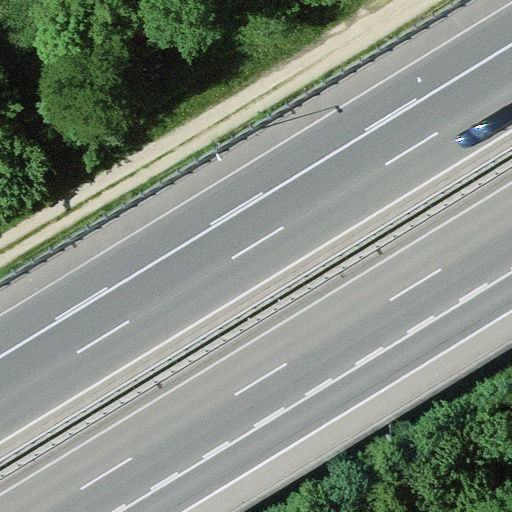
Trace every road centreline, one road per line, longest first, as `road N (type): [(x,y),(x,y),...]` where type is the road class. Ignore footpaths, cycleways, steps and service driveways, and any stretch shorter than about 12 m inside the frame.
road 1 (motorway): [(511,87),(0,399)]
road 2 (motorway): [(42,511),(511,225)]
road 3 (track): [(0,215),(341,0)]
